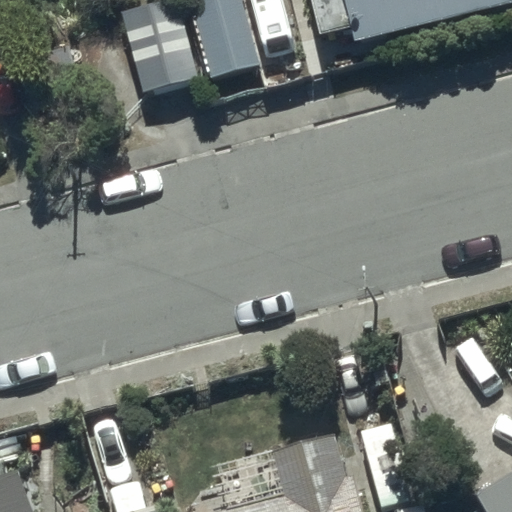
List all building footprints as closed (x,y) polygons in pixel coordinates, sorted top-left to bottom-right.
[(241,0),(204,0),(192,3),(210,79),(257,67),(241,0)] [(511,0),(307,0),(317,41),(346,34),(350,50),(511,10),(511,0)] [(169,5),(127,14),(145,98),(187,89),(169,5)] [(277,501),(235,511),(360,511),(342,441),(266,460),(277,501)] [(511,511),(511,478),(474,500),(480,511),(511,511)]
